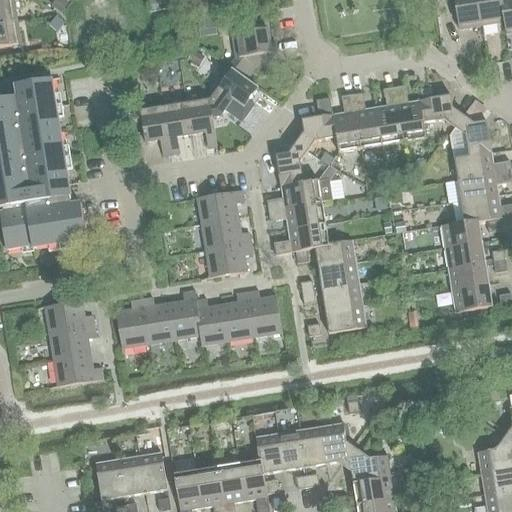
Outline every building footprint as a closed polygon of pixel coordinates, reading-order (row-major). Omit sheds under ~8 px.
[(0,0),(0,25),(16,22),(12,0),(0,0)] [(62,0),(60,0),(54,9),(60,14),(68,4),(62,0)] [(452,0),(457,31),(481,27),(476,0),(452,0)] [(499,0),(476,0),(481,27),(503,23),(504,23),(499,0)] [(505,35),(511,34),(511,0),(499,0),(504,23),(503,23),(505,35)] [(150,12),(158,11),(157,1),(148,3),(150,12)] [(0,48),(4,48),(20,46),(16,22),(0,25),(0,48)] [(214,25),(198,28),(199,35),(216,32),(214,25)] [(235,59),(228,69),(246,81),(254,70),(278,66),(274,44),(269,45),(266,30),(231,36),(235,59)] [(200,67),(204,59),(192,52),(188,60),(200,67)] [(246,81),(228,69),(207,98),(211,119),(219,118),(224,111),(240,123),(253,106),(248,102),(257,90),(246,81)] [(72,207),(69,192),(52,81),(14,87),(16,98),(0,100),(0,210),(2,210),(3,214),(0,214),(0,217),(6,252),(32,248),(32,251),(86,242),(80,205),(72,207)] [(425,140),(423,125),(421,125),(417,102),(407,104),(404,88),(394,90),(402,144),(425,140)] [(402,144),(394,90),(383,92),(385,107),(375,109),(381,147),(402,144)] [(381,147),(375,109),(364,111),(362,95),(351,97),(360,151),(381,147)] [(360,151),(351,97),(340,99),(343,114),(332,116),(336,139),(335,139),(337,154),(360,151)] [(421,125),(423,125),(443,122),(454,129),(462,117),(452,110),(450,97),(417,102),(421,125)] [(211,119),(207,98),(185,101),(190,137),(205,134),(207,150),(216,148),(211,119)] [(315,103),(318,119),(300,121),(302,134),(295,145),(307,153),(314,142),(335,139),(336,139),(332,116),(330,100),(315,103)] [(190,137),(185,101),(162,105),(170,156),(179,155),(176,139),(190,137)] [(170,156),(162,105),(138,109),(144,144),(159,142),(162,157),(170,156)] [(473,125),(462,117),(454,129),(449,137),(453,160),(468,157),(468,159),(491,155),(486,123),(473,125)] [(303,186),(303,184),(299,163),(307,153),(295,145),(287,155),(274,157),(279,189),(303,186)] [(468,159),(468,157),(453,160),(456,182),(510,174),(508,163),(493,166),(491,155),(468,159)] [(329,168),(319,181),(327,180),(328,182),(334,172),(329,168)] [(510,174),(456,182),(460,204),(498,197),(496,187),(511,184),(510,174)] [(303,186),(279,189),(281,200),(265,202),(267,213),(321,204),(321,203),(331,201),(328,182),(327,180),(319,181),(303,184),(303,186)] [(200,227),(237,221),(235,206),(243,205),(241,193),(196,200),(200,227)] [(402,204),(401,195),(392,196),(393,205),(402,204)] [(511,206),(500,208),(498,197),(460,204),(463,224),(463,225),(478,223),(478,224),(486,223),(488,235),(499,233),(497,221),(511,218),(511,206)] [(373,200),(376,213),(386,211),(384,198),(373,200)] [(286,232),(324,226),(321,204),(267,213),(268,219),(284,216),(286,232)] [(240,236),(237,221),(200,227),(205,253),(250,246),(248,235),(240,236)] [(405,233),(404,223),(394,225),(396,234),(405,233)] [(463,225),(463,224),(439,228),(443,250),(481,244),(478,224),(478,223),(463,225)] [(391,234),(390,224),(383,225),(385,235),(391,234)] [(294,254),(296,266),(308,264),(306,252),(314,251),(313,249),(328,247),(328,246),(324,226),(286,232),(288,242),(272,245),(274,257),(294,254)] [(351,242),(328,246),(328,247),(313,249),(314,251),(317,270),(355,264),(351,242)] [(485,265),(481,244),(443,250),(446,271),(485,265)] [(209,280),(246,274),(243,258),(251,257),(250,246),(205,253),(209,280)] [(504,262),(503,252),(491,254),(493,264),(504,262)] [(504,262),(493,264),(494,275),(506,273),(504,262)] [(321,292),(359,286),(355,264),(317,270),(321,292)] [(450,293),(488,287),(485,265),(446,271),(450,293)] [(311,283),(299,285),(301,295),(313,293),(311,283)] [(324,313),(362,307),(359,286),(321,292),(324,313)] [(488,287),(450,293),(454,315),(492,309),(488,287)] [(259,301),(257,292),(247,294),(254,339),(281,335),(275,298),(259,301)] [(174,342),(199,338),(200,338),(194,303),(195,303),(194,293),(182,295),(183,303),(168,305),(174,342)] [(313,293),(301,295),(303,306),(314,304),(313,293)] [(254,339),(247,294),(235,296),(237,304),(222,307),(228,343),(254,339)] [(511,306),(510,295),(498,297),(500,308),(511,306)] [(140,301),(148,346),(174,342),(168,305),(153,308),(152,300),(140,301)] [(140,301),(130,303),(131,311),(115,314),(121,351),(148,346),(140,301)] [(200,338),(199,338),(200,348),(228,343),(222,307),(207,309),(205,301),(195,303),(194,303),(200,338)] [(80,303),(43,309),(48,336),(93,328),(91,318),(83,319),(80,303)] [(328,335),(366,329),(362,307),(324,313),(328,335)] [(306,328),(308,337),(308,339),(320,337),(318,326),(306,328)] [(48,336),(52,362),(89,356),(86,341),(94,340),(93,328),(48,336)] [(102,382),(100,370),(92,371),(89,356),(52,362),(57,389),(102,382)] [(487,392),(489,404),(500,403),(498,391),(487,392)] [(348,416),(354,415),(358,414),(357,402),(346,404),(348,416)] [(449,424),(432,431),(438,444),(455,437),(449,424)] [(342,425),(319,429),(325,467),(337,465),(337,459),(346,457),(353,449),(345,443),(342,425)] [(319,429),(298,432),(304,470),(325,467),(319,429)] [(277,435),(283,473),(304,470),(298,432),(277,435)] [(254,439),(258,462),(259,462),(262,477),(263,477),(283,473),(277,435),(254,439)] [(405,447),(403,436),(391,438),(393,449),(405,447)] [(503,439),(511,445),(511,440),(506,436),(505,437),(503,439)] [(480,476),(511,470),(511,445),(503,439),(495,451),(476,454),(480,476)] [(354,463),(360,455),(356,451),(353,449),(346,457),(350,460),(354,463)] [(166,492),(160,454),(138,458),(144,496),(166,492)] [(352,486),(390,479),(387,457),(368,460),(360,455),(354,463),(356,473),(350,474),(352,486)] [(144,496),(138,458),(117,461),(123,499),(144,496)] [(94,465),(101,503),(123,499),(117,461),(94,465)] [(259,462),(258,462),(237,466),(244,504),(254,502),(255,511),(268,511),(266,496),(278,494),(276,482),(264,484),(263,477),(262,477),(259,462)] [(237,466),(216,469),(223,511),(234,511),(233,505),(244,504),(237,466)] [(223,511),(216,469),(195,473),(201,510),(212,509),(212,511),(223,511)] [(483,498),(511,492),(511,470),(480,476),(483,498)] [(191,511),(201,510),(195,473),(173,476),(178,511),(191,511)] [(307,490),(318,488),(316,476),(305,478),(307,490)] [(307,490),(305,478),(295,479),(297,491),(307,490)] [(394,501),(390,479),(352,486),(355,507),(394,501)] [(511,511),(511,492),(483,498),(485,511),(511,511)] [(334,499),(336,510),(347,508),(346,498),(334,499)] [(169,511),(168,500),(157,502),(158,511),(169,511)] [(355,507),(356,511),(395,511),(394,501),(355,507)]
